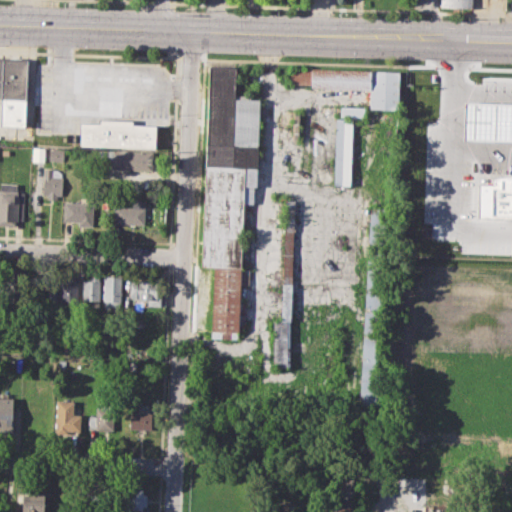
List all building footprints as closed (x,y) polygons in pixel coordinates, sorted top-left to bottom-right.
[(472,0),(472,8),(440,6),(440,0),(472,0)] [(0,57),(26,58),(24,126),(0,125),(0,57)] [(209,65),(236,66),(234,98),(259,99),(256,186),(253,185),(253,203),(242,202),(238,338),(211,338),(214,266),(202,266),(209,65)] [(80,68),(151,70),(151,87),(80,84),(80,68)] [(290,68),(399,72),(398,110),(369,109),(370,89),(290,86),(290,68)] [(340,106),(365,107),(364,118),(339,116),(340,106)] [(99,118),(133,119),(133,124),(156,124),(155,147),(78,145),(79,123),(99,123),(99,118)] [(335,119),(353,120),(350,186),(332,186),(335,119)] [(33,147),(45,147),(44,161),(32,161),(33,147)] [(49,148),(65,148),(65,161),(49,160),(49,148)] [(97,150),(152,151),(151,170),(112,169),(112,160),(97,159),(97,150)] [(43,168),(63,169),(62,195),(57,195),(57,199),(47,199),(47,194),(42,194),(43,168)] [(0,182),(17,183),(17,191),(26,191),(24,220),(15,219),(15,224),(0,223),(0,182)] [(115,205),(131,206),(132,198),(145,199),(144,223),(114,222),(115,205)] [(284,199),(295,199),(292,320),(289,320),(288,366),(272,366),(273,320),(281,320),(284,199)] [(64,201),(93,203),(92,226),(77,225),(78,221),(63,220),(64,201)] [(377,268),(366,268),(366,285),(377,286),(377,268)] [(4,272),(22,273),(21,311),(3,311),(4,272)] [(67,279),(67,273),(77,273),(77,309),(61,308),(61,279),(67,279)] [(89,275),(99,276),(98,307),(81,307),(82,279),(89,279),(89,275)] [(104,276),(122,276),(121,307),(103,306),(104,276)] [(129,279),(161,280),(161,306),(146,305),(146,299),(129,299),(129,279)] [(44,291),(56,291),(56,311),(44,311),(44,291)] [(360,404),(376,404),(379,293),(363,293),(360,404)] [(64,338),(80,339),(79,350),(63,350),(64,338)] [(0,397),(12,397),(11,433),(0,433),(0,397)] [(57,401),(73,402),(72,414),(80,414),(79,431),(67,430),(67,434),(55,433),(57,401)] [(130,411),(138,411),(138,403),(152,403),(151,431),(129,430),(130,411)] [(88,414),(96,415),(96,406),(116,407),(115,431),(88,430),(88,414)] [(326,476),(357,478),(356,498),(325,496),(326,476)] [(22,511),(23,494),(29,494),(30,488),(44,488),(43,511),(22,511)] [(118,488),(143,489),(143,494),(147,494),(147,507),(142,506),(142,511),(117,511),(118,488)]
